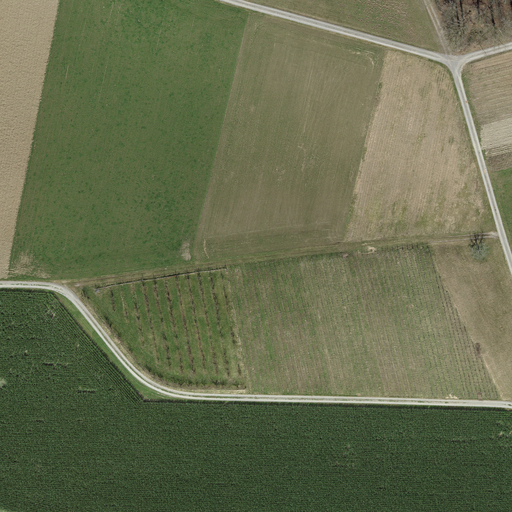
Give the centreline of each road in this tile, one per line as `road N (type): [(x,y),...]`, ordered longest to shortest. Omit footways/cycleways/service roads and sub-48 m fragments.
road 1 (track): [(0,286),(62,290),(137,375),(187,397),(511,406)]
road 2 (track): [(42,286),(502,232)]
road 3 (track): [(511,263),(450,60),(229,0)]
road 4 (track): [(511,43),(450,60),(428,0)]
